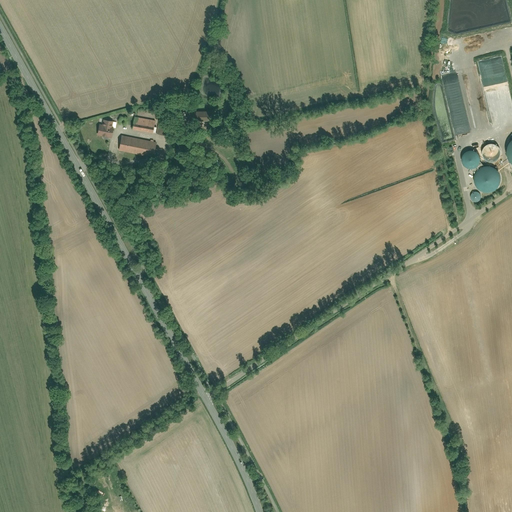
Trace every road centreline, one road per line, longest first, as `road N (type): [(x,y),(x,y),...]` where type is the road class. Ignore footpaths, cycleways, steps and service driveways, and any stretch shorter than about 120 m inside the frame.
road 1 (tertiary): [(259,511),(229,440),(0,26)]
road 2 (track): [(205,398),(511,190)]
road 3 (track): [(389,274),(450,436),(467,511)]
road 4 (track): [(499,136),(460,146),(456,157),(469,228),(408,261)]
